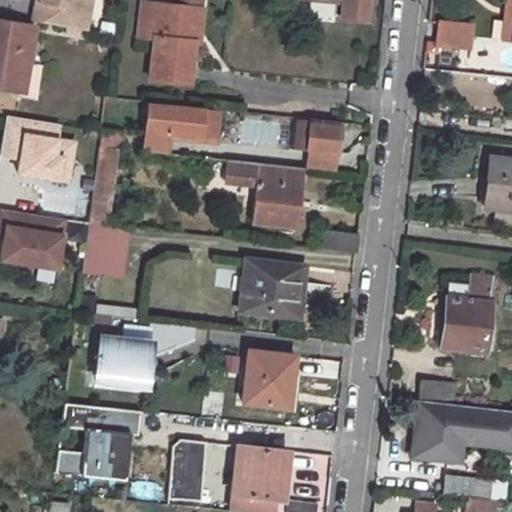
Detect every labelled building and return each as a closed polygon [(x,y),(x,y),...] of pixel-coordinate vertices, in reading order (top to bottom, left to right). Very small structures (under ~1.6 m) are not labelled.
[(34,0),(31,21),(83,30),(88,0),(47,0),(47,1),(38,0),(34,0)] [(197,44),(201,8),(199,8),(199,0),(173,0),(173,5),(150,3),(146,37),(154,38),(149,79),(188,83),(192,43),(197,44)] [(342,0),(341,17),(366,19),(368,0),(342,0)] [(141,2),(136,36),(146,37),(150,3),(141,2)] [(33,27),(0,20),(0,88),(22,92),(33,27)] [(439,24),(437,46),(468,48),(470,27),(439,24)] [(143,149),(164,152),(167,133),(200,137),(203,108),(148,102),(143,149)] [(69,182),(78,137),(59,134),(62,122),(15,114),(5,171),(69,182)] [(294,117),(293,148),(306,149),(306,118),(294,117)] [(340,122),(310,119),(306,150),(336,152),(340,122)] [(114,146),(99,144),(96,165),(111,166),(114,146)] [(306,150),(304,168),(334,171),(336,152),(306,150)] [(511,160),(490,158),(484,208),(511,210),(511,160)] [(256,185),(251,223),(295,227),(302,168),(227,159),(225,181),(256,185)] [(111,166),(96,165),(91,202),(107,204),(111,166)] [(72,210),(74,183),(44,180),(42,208),(72,210)] [(107,204),(91,202),(88,221),(105,223),(107,204)] [(63,218),(2,209),(0,219),(0,225),(5,226),(3,237),(0,257),(0,258),(56,267),(63,218)] [(105,223),(88,221),(81,273),(122,277),(127,226),(105,223)] [(321,229),(319,248),(355,252),(358,233),(321,229)] [(245,260),(239,310),(286,316),(290,316),(294,315),(297,312),(297,310),(303,267),(245,260)] [(36,266),(33,280),(52,284),(55,270),(36,266)] [(446,297),(441,347),(485,352),(493,278),(471,276),(468,299),(446,297)] [(209,347),(239,348),(239,332),(209,331),(209,347)] [(96,382),(144,387),(149,341),(101,337),(99,352),(92,356),(98,360),(96,382)] [(247,351),(242,401),(289,407),(293,355),(247,351)] [(221,370),(236,372),(239,356),(224,353),(221,370)] [(420,380),(418,400),(452,404),(454,384),(420,380)] [(418,400),(411,456),(455,461),(463,405),(452,404),(418,400)] [(56,471),(130,477),(135,409),(105,407),(104,424),(86,423),(84,450),(57,448),(56,471)] [(237,446),(229,511),(270,511),(272,499),(281,501),(286,452),(237,446)] [(169,471),(167,494),(203,497),(206,463),(183,460),(182,473),(169,471)] [(445,476),(443,494),(467,496),(489,499),(491,483),(445,476)] [(487,511),(489,499),(467,496),(464,511),(487,511)] [(49,511),(72,511),(72,499),(49,499),(49,511)] [(487,511),(494,511),(496,500),(489,499),(487,511)]
